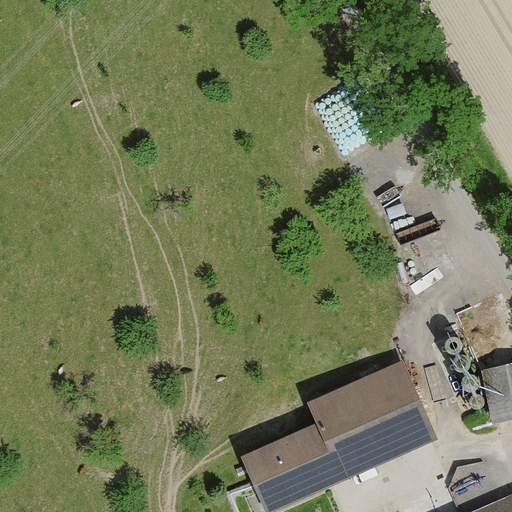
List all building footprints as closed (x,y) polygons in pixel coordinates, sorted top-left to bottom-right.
[(461,342),(459,340),(457,338),(454,337),(451,338),(449,339),(446,341),(445,343),(445,346),(445,348),(446,351),(448,353),(451,354),(453,354),(456,354),(458,353),(460,351),(462,348),(462,345),(461,342)] [(470,360),(468,358),(465,356),(463,355),(460,355),(457,356),(455,358),(454,361),(453,364),(454,366),(455,369),(457,371),(459,372),(462,372),(465,372),(467,371),(469,368),(470,366),(470,363),(470,360)] [(511,363),(484,369),(495,422),(511,418),(511,363)] [(229,460),(251,511),(266,511),(428,441),(394,365),(294,409),(302,428),(229,460)] [(478,380),(476,378),(474,376),(471,375),(468,375),(465,377),(463,378),(462,381),(461,384),(462,386),(463,389),(465,391),(467,392),(470,392),(473,392),(475,391),(477,388),(478,386),(479,383),(478,380)] [(484,399),(482,396),(480,394),(477,394),(474,394),(471,395),(469,397),(468,399),(467,402),(468,405),(469,407),(471,409),(473,410),(476,411),(479,410),(481,409),(483,407),(484,404),(484,401),(484,399)] [(511,511),(511,488),(454,511),(511,511)]
